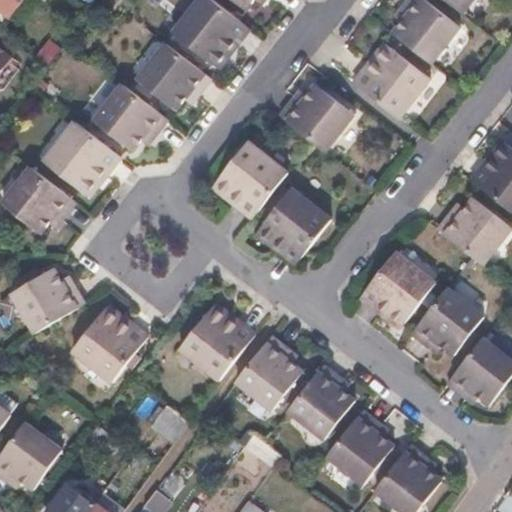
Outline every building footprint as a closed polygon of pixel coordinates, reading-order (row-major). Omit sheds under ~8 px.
[(0,0),(0,7),(11,16),(24,0),(0,0)] [(229,45),(234,49),(250,28),(212,0),(199,0),(174,35),(215,65),(229,45)] [(264,0),(266,1),(266,0),(232,0),(247,11),(255,0),(264,0)] [(392,35),(431,65),(460,29),(423,0),(408,0),(398,13),(405,18),(401,24),(392,35)] [(443,0),(462,15),(473,0),(443,0)] [(394,19),(401,24),(405,18),(398,13),(394,19)] [(385,44),(371,63),(375,67),(390,48),(385,44)] [(196,101),(212,79),(166,45),(138,81),(176,111),(184,100),(188,95),(196,101)] [(229,45),(215,65),(220,69),(234,49),(229,45)] [(355,83),(399,118),(430,79),(390,48),(375,67),(371,63),(355,83)] [(0,52),(0,73),(10,61),(0,52)] [(145,137),(152,142),(169,121),(124,85),(94,122),(132,152),(141,142),(145,137)] [(313,144),(325,153),(354,116),(316,86),(308,96),(303,101),(297,96),(280,117),(313,144)] [(303,101),(308,96),(301,91),(297,96),(303,101)] [(192,106),(196,101),(188,95),(184,100),(192,106)] [(99,174),(105,178),(121,157),(76,123),(45,163),(84,193),(99,174)] [(148,147),(152,142),(145,137),(141,142),(148,147)] [(502,142),(487,161),(493,165),(508,146),(502,142)] [(234,203),(253,219),(289,174),(249,143),(218,182),(238,198),(234,203)] [(471,181),(511,212),(511,149),(508,146),(493,165),(487,161),(471,181)] [(54,219),(60,225),(77,203),(31,168),(3,205),(41,235),(49,224),(54,219)] [(99,174),(84,193),(90,198),(105,178),(99,174)] [(214,187),(234,203),(238,198),(218,182),(214,187)] [(281,244),(276,250),(296,265),(331,220),(291,189),(261,228),(281,244)] [(474,258),(484,266),(511,229),(511,228),(473,199),(465,210),(461,215),(454,209),(438,230),(474,258)] [(461,215),(465,210),(458,204),(454,209),(461,215)] [(54,219),(49,224),(56,229),(60,225),(54,219)] [(256,234),(276,250),(281,244),(261,228),(256,234)] [(386,308),(405,323),(436,283),(396,253),(361,299),(381,315),(386,308)] [(36,334),(85,305),(72,282),(64,287),(61,280),(54,269),(12,294),(36,334)] [(64,287),(72,282),(68,276),(61,280),(64,287)] [(437,343),(443,347),(453,356),(484,318),(448,288),(411,333),(431,350),(437,343)] [(230,325),(235,319),(216,304),(211,310),(230,325)] [(123,329),(128,322),(108,307),(103,314),(123,329)] [(400,329),(405,323),(386,308),(381,315),(400,329)] [(180,349),(219,381),(255,335),(235,319),(230,325),(211,310),(180,349)] [(123,329),(103,314),(73,353),(113,384),(148,337),(128,322),(123,329)] [(237,382),(273,410),(302,372),(292,364),(288,361),(293,354),(272,337),(237,382)] [(473,395),(478,399),(489,407),(511,377),(511,363),(482,341),(446,386),(467,402),(473,395)] [(437,343),(431,350),(437,354),(443,347),(437,343)] [(288,361),(292,364),(297,357),(293,354),(288,361)] [(323,366),(288,412),(325,440),(354,402),(343,393),(339,389),(344,383),(323,366)] [(339,389),(343,393),(348,385),(344,383),(339,389)] [(473,395),(467,402),(473,406),(478,399),(473,395)] [(0,431),(12,416),(0,407),(0,431)] [(173,444),(188,423),(167,408),(152,429),(173,444)] [(363,411),(328,456),(364,485),(395,446),(384,439),(379,435),(384,428),(363,411)] [(17,479),(23,484),(33,491),(62,452),(26,426),(0,458),(0,478),(11,486),(17,479)] [(379,435),(384,439),(389,432),(384,428),(379,435)] [(254,436),(245,448),(273,468),(281,457),(264,444),(254,436)] [(410,445),(375,491),(402,511),(417,511),(441,481),(430,472),(426,469),(431,462),(410,445)] [(426,469),(430,472),(436,465),(431,462),(426,469)] [(130,483),(140,490),(153,471),(143,465),(130,483)] [(157,490),(162,495),(173,480),(167,476),(157,490)] [(17,479),(11,486),(17,491),(23,484),(17,479)] [(90,511),(94,507),(66,486),(46,511),(90,511)] [(157,490),(140,511),(165,511),(172,503),(162,495),(157,490)] [(259,511),(247,503),(240,511),(259,511)]
